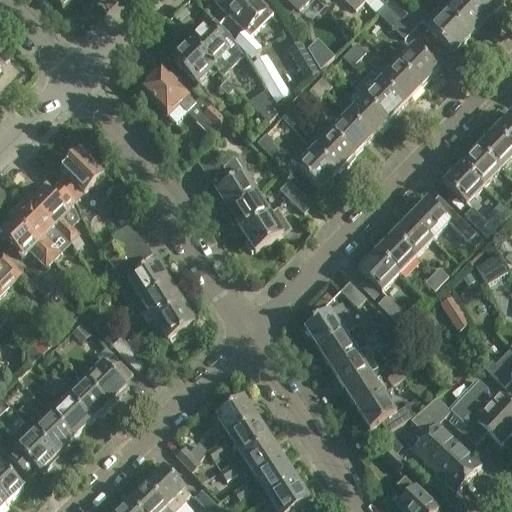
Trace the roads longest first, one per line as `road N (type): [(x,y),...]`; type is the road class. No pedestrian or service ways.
road 1 (residential): [(246,340),(511,68)]
road 2 (residential): [(246,340),(79,80)]
road 3 (residential): [(72,511),(246,340)]
road 4 (residential): [(246,340),(356,511)]
